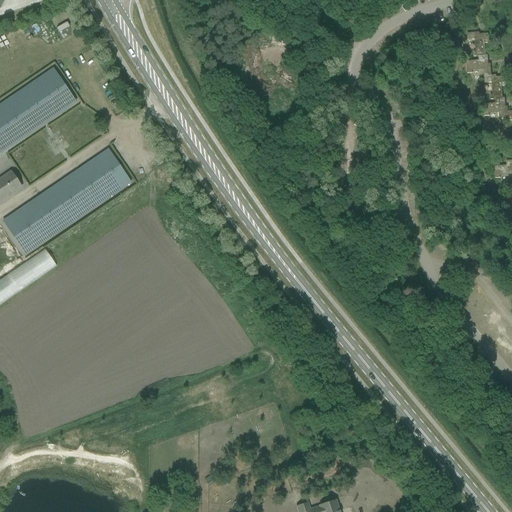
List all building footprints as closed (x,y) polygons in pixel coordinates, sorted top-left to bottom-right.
[(67,22),(57,28),(59,33),(69,27),(67,22)] [(474,58),(478,57),(486,56),(485,44),(489,44),(488,35),(479,35),(479,33),(467,34),(468,41),(475,41),(476,52),(473,53),(474,58)] [(484,70),(485,77),(491,76),(490,65),(488,65),(488,56),(486,56),(478,57),(479,61),(466,62),(467,74),(472,74),(472,71),(484,70)] [(73,107),(77,105),(54,71),(51,74),(52,76),(37,86),(36,84),(30,88),(31,90),(17,100),(15,98),(9,102),(11,104),(0,111),(0,153),(9,147),(11,150),(17,145),(15,143),(30,133),(32,135),(38,131),(36,129),(51,119),(52,121),(59,117),(57,115),(72,105),(73,107)] [(491,100),(495,100),(495,99),(503,99),(502,87),(506,86),(505,77),(496,78),(496,76),(491,76),(485,77),(484,77),(485,84),(492,83),(493,95),(490,95),(491,100)] [(502,120),(508,119),(509,119),(508,112),(507,107),(505,107),(505,98),(503,99),(495,99),(495,100),(496,104),(483,105),(484,117),(489,116),(489,114),(501,113),(502,120)] [(7,221),(6,219),(2,221),(25,255),(29,253),(27,250),(42,240),(44,243),(50,238),(48,236),(63,226),(64,228),(71,224),(69,222),(84,212),(85,214),(91,210),(90,208),(105,198),(106,200),(112,196),(111,194),(125,184),(127,186),(131,183),(108,149),(104,152),(105,154),(91,164),(89,162),(83,166),(85,168),(70,178),(68,176),(62,180),(64,183),(49,192),(47,190),(41,194),(43,197),(28,207),(27,205),(21,209),(22,211),(7,221)] [(511,175),(511,161),(507,162),(507,166),(495,167),(496,179),(501,179),(501,176),(511,175)] [(0,202),(21,188),(11,172),(0,179),(0,202)] [(0,278),(0,302),(57,270),(46,252),(0,278)] [(212,475),(204,479),(208,487),(216,483),(212,475)] [(339,511),(337,504),(346,501),(342,487),(329,491),(332,502),(320,506),(318,502),(308,505),(308,504),(303,506),(304,508),(297,511),(339,511)]
